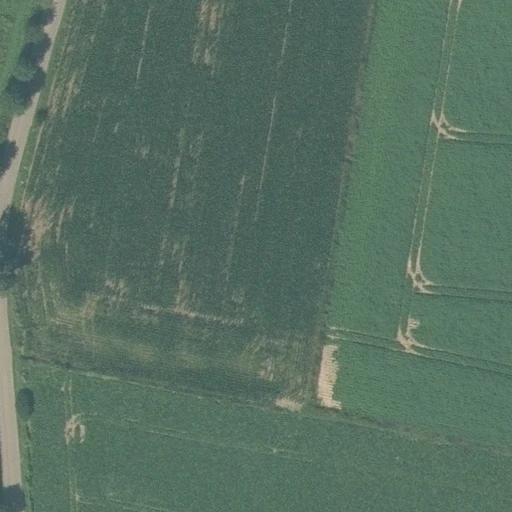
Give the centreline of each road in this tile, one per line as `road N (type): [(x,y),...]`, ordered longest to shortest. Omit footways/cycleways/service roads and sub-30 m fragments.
road 1 (unclassified): [(0,198),(54,0)]
road 2 (unclassified): [(9,511),(0,348)]
